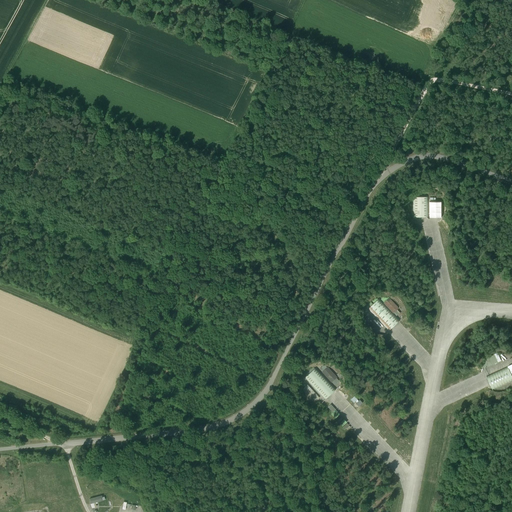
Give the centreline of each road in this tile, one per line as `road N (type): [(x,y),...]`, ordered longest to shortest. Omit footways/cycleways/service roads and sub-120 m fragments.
road 1 (track): [(304,0),(167,271),(102,431),(74,434),(0,403)]
road 2 (track): [(462,0),(281,347)]
